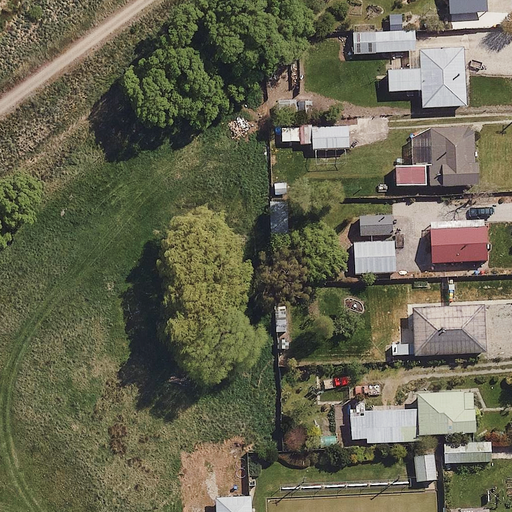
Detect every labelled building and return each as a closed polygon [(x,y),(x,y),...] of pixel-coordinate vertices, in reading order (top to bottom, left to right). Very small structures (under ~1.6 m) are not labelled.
[(448,0),(450,15),(488,13),(487,0),(448,0)] [(415,32),(354,33),(354,46),(378,45),(378,49),(416,48),(415,32)] [(409,73),(386,74),(386,94),(422,93),(423,111),(465,110),(463,60),(447,60),(447,52),(409,52),(409,73)] [(281,131),(281,143),(300,142),(301,147),(313,147),(313,152),(348,150),(347,128),(281,131)] [(475,165),(474,135),(428,136),(429,190),(483,189),(483,165),(475,165)] [(393,167),(394,187),(425,187),(425,166),(393,167)] [(269,204),(270,247),(290,247),(289,204),(269,204)] [(393,235),(391,218),(369,220),(370,236),(393,235)] [(399,269),(428,268),(428,256),(424,256),(423,221),(397,222),(399,269)] [(431,232),(432,267),(487,266),(486,230),(431,232)] [(358,275),(397,273),(396,242),(355,244),(358,275)] [(393,342),(393,360),(487,357),(487,325),(509,325),(509,310),(414,312),(414,342),(393,342)] [(347,416),(348,442),(367,442),(367,448),(418,446),(418,438),(476,437),(475,396),(417,397),(418,415),(347,416)] [(307,453),(333,452),(332,434),(306,435),(307,453)] [(495,443),(443,446),(444,469),(496,466),(495,443)] [(415,455),(416,482),(435,482),(434,455),(415,455)] [(252,511),(252,492),(216,497),(216,511),(252,511)]
